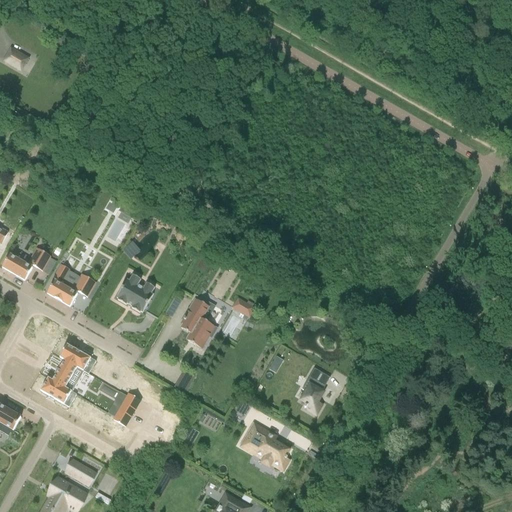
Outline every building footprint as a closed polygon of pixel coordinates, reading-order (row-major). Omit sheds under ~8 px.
[(3,62),(20,72),(28,60),(10,50),(3,62)] [(157,196),(151,208),(160,212),(166,200),(157,196)] [(0,244),(1,245),(8,234),(0,229),(0,244)] [(57,249),(53,256),(58,259),(62,252),(57,249)] [(2,269),(24,282),(32,269),(31,269),(32,267),(42,273),(51,258),(36,250),(28,264),(28,265),(27,267),(9,256),(2,269)] [(54,282),(47,295),(70,308),(77,295),(76,295),(78,293),(87,299),(95,284),(81,276),(76,285),(65,279),(69,271),(68,271),(61,267),(61,266),(53,279),(57,281),(56,283),(54,282)] [(280,268),(274,276),(280,280),(286,272),(280,268)] [(139,314),(140,313),(142,314),(153,296),(151,295),(154,289),(146,284),(144,288),(138,285),(140,281),(132,276),(129,282),(127,281),(116,299),(118,300),(117,301),(126,306),(126,305),(132,308),(131,309),(139,314)] [(201,320),(208,308),(195,301),(181,325),(182,326),(181,330),(191,336),(187,342),(201,350),(209,337),(211,338),(216,330),(214,329),(214,328),(201,320)] [(247,306),(242,315),(249,319),(254,310),(247,306)] [(67,346),(59,359),(64,361),(88,375),(95,362),(67,346)] [(64,361),(52,382),(72,393),(83,373),(64,361)] [(304,395),(300,402),(306,405),(304,409),(315,415),(321,406),(317,404),(323,393),(322,392),(329,379),(314,369),(308,380),(312,383),(306,392),(302,390),(301,391),(305,393),(304,395)] [(48,379),(40,392),(69,409),(76,396),(72,393),(52,382),(48,379)] [(177,383),(174,388),(185,394),(187,390),(188,389),(188,388),(177,383)] [(128,395),(123,404),(135,411),(140,400),(128,395)] [(123,404),(118,412),(130,420),(135,411),(123,404)] [(20,419),(0,406),(0,423),(13,431),(20,419)] [(118,412),(113,421),(125,428),(130,420),(118,412)] [(288,462),(285,460),(287,458),(286,457),(289,451),(272,442),(273,441),(265,436),(267,433),(254,426),(241,448),(263,460),(261,464),(269,469),(271,465),(282,472),(288,462)] [(192,430),(185,443),(190,447),(198,434),(192,430)] [(306,450),(310,443),(296,435),(292,442),(306,450)] [(151,454),(154,449),(149,446),(146,451),(151,454)] [(75,477),(74,479),(88,487),(95,475),(94,474),(81,467),(75,477)] [(41,511),(62,511),(65,507),(73,511),(74,511),(78,504),(81,506),(86,496),(85,496),(57,480),(53,487),(52,489),(53,490),(54,490),(52,494),(51,497),(50,498),(51,499),(47,506),(46,505),(41,511)] [(110,502),(97,494),(95,498),(107,506),(110,502)] [(244,511),(247,508),(233,500),(227,509),(224,507),(221,511),(244,511)]
